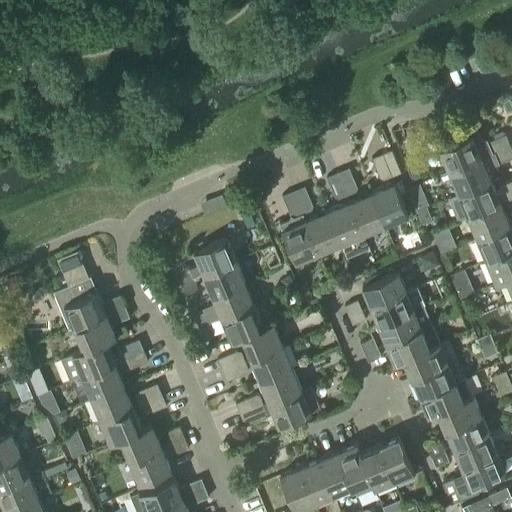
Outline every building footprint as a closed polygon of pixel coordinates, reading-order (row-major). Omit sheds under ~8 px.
[(456,141),(439,148),(449,170),(482,157),(491,153),(487,142),(483,143),(474,122),(452,132),(456,141)] [(506,134),(487,142),(491,153),(510,145),(506,134)] [(482,157),(449,170),(458,193),(491,179),(497,177),(492,166),(511,157),(511,149),(510,145),(491,153),(482,157)] [(394,147),(382,152),(392,175),(401,171),(402,168),(394,147)] [(382,152),(371,157),(380,177),(383,179),(392,175),(382,152)] [(349,166),(337,171),(347,194),(356,190),(357,186),(349,166)] [(337,171),(326,175),(335,196),(338,197),(347,194),(337,171)] [(458,193),(449,197),(458,219),(468,215),(500,202),(506,199),(511,196),(511,178),(499,183),(502,189),(496,192),(491,179),(458,193)] [(383,185),(371,190),(383,218),(385,223),(408,213),(394,181),(383,185)] [(304,184),(293,189),(303,212),(311,209),(313,205),(304,184)] [(293,189),(282,194),(290,214),(294,216),(303,212),(293,189)] [(371,190),(349,199),(363,232),(385,223),(383,218),(371,190)] [(420,190),(411,194),(417,208),(426,204),(420,190)] [(349,199),(327,208),(341,241),(363,232),(349,199)] [(500,202),(468,215),(477,237),(509,223),(500,202)] [(425,206),(415,210),(421,224),(431,220),(425,206)] [(327,208),(305,218),(319,250),(341,241),(327,208)] [(255,225),(250,212),(242,216),(247,228),(255,225)] [(294,216),(279,222),(282,227),(295,260),(319,250),(305,218),(303,212),(294,216)] [(511,229),(509,223),(477,237),(486,259),(511,247),(511,229)] [(387,248),(415,238),(411,226),(383,236),(387,248)] [(466,256),(475,252),(468,234),(459,237),(466,256)] [(199,262),(176,272),(180,282),(193,276),(203,272),(236,258),(226,235),(193,249),(199,262)] [(60,275),(80,267),(69,240),(49,249),(60,275)] [(511,247),(486,259),(496,283),(506,278),(506,277),(511,274),(511,247)] [(236,258),(203,272),(212,295),(245,281),(236,258)] [(398,270),(362,284),(370,304),(406,289),(398,270)] [(90,275),(53,290),(68,328),(73,326),(124,304),(120,294),(101,301),(90,275)] [(15,276),(6,280),(12,294),(21,290),(15,276)] [(193,276),(180,282),(184,291),(197,286),(193,276)] [(208,311),(195,317),(199,326),(212,321),(221,316),(254,303),(245,281),(212,295),(216,304),(206,308),(208,311)] [(406,289),(370,304),(378,323),(414,309),(406,289)] [(357,297),(345,302),(352,321),(365,316),(357,297)] [(263,324),(254,303),(221,316),(231,340),(241,335),(264,325),(263,324)] [(124,304),(73,326),(82,347),(83,348),(105,339),(115,335),(110,322),(128,314),(124,304)] [(424,304),(414,309),(378,323),(386,342),(432,323),(424,304)] [(264,325),(241,335),(250,357),(283,343),(273,320),(263,324),(264,325)] [(212,321),(199,326),(203,336),(215,330),(212,321)] [(432,323),(386,342),(394,362),(404,358),(403,356),(429,345),(429,344),(439,340),(432,323)] [(489,331),(477,337),(480,347),(493,341),(489,331)] [(373,335),(361,341),(368,359),(381,354),(373,335)] [(82,347),(60,356),(69,379),(82,374),(143,349),(138,337),(118,346),(116,350),(111,352),(105,339),(83,348),(82,347)] [(429,345),(403,356),(404,358),(412,376),(447,361),(439,340),(429,344),(429,345)] [(493,341),(480,347),(484,356),(497,351),(493,341)] [(283,343),(250,357),(259,379),(292,365),(283,343)] [(143,349),(82,374),(91,396),(124,383),(118,369),(123,367),(127,368),(147,360),(143,349)] [(237,349),(217,357),(221,369),(244,359),(241,350),(237,349)] [(447,361),(412,376),(420,394),(465,375),(458,357),(447,361)] [(244,359),(221,369),(226,380),(246,371),(248,368),(244,359)] [(211,364),(194,366),(196,377),(213,374),(211,364)] [(292,365),(259,379),(268,401),(301,387),(292,365)] [(505,369),(492,375),(496,384),(509,378),(505,369)] [(465,375),(420,394),(428,414),(438,410),(437,409),(463,398),(473,393),(465,375)] [(511,385),(509,378),(496,384),(500,394),(511,388),(511,385)] [(136,391),(135,394),(138,403),(161,393),(157,382),(136,391)] [(124,383),(91,396),(100,419),(133,405),(124,383)] [(301,387),(268,401),(278,424),(320,407),(310,384),(301,387)] [(85,390),(75,393),(82,412),(92,409),(85,390)] [(161,393),(138,403),(142,412),(146,413),(166,405),(161,393)] [(256,393),(235,402),(240,413),(263,403),(259,395),(256,393)] [(463,398),(437,409),(438,410),(445,428),(481,413),(473,393),(463,398)] [(55,399),(44,404),(48,407),(53,411),(53,412),(60,409),(55,399)] [(263,403),(240,413),(245,424),(265,416),(266,412),(263,403)] [(133,405),(100,419),(110,442),(120,437),(142,427),(142,426),(133,405)] [(60,409),(53,412),(58,422),(64,419),(66,412),(64,407),(60,409)] [(481,413),(445,428),(453,447),(489,431),(481,413)] [(120,437),(129,459),(161,445),(152,422),(142,426),(142,427),(120,437)] [(170,430),(168,435),(171,441),(184,436),(180,426),(170,430)] [(1,435),(0,435),(0,461),(20,453),(10,429),(1,434),(1,435)] [(489,431),(453,447),(461,465),(497,451),(489,431)] [(399,435),(379,443),(394,479),(414,471),(399,435)] [(184,436),(171,441),(173,447),(179,449),(188,445),(184,436)] [(337,449),(352,485),(356,495),(374,487),(370,477),(371,477),(360,452),(361,451),(357,441),(337,449)] [(440,441),(427,447),(431,456),(444,451),(440,441)] [(361,451),(360,452),(371,477),(370,477),(374,487),(394,479),(379,443),(361,451)] [(161,445),(129,459),(139,482),(171,468),(161,445)] [(337,449),(318,457),(333,493),(352,485),(337,449)] [(444,451),(431,456),(435,466),(448,460),(444,451)] [(464,473),(441,482),(450,502),(478,491),(476,483),(505,470),(497,451),(461,465),(464,473)] [(20,453),(0,461),(0,487),(30,475),(20,453)] [(318,457),(299,465),(314,501),(333,493),(318,457)] [(299,465),(280,473),(295,509),(314,501),(299,465)] [(76,467),(66,471),(71,483),(81,479),(76,467)] [(30,475),(0,487),(0,496),(6,511),(38,497),(30,475)] [(174,476),(129,494),(136,511),(143,511),(192,492),(188,482),(179,486),(174,476)] [(201,477),(188,482),(192,492),(205,486),(201,477)] [(205,486),(192,492),(196,501),(209,496),(205,486)] [(506,486),(487,494),(491,503),(510,495),(506,486)] [(192,492),(143,511),(189,511),(186,505),(196,501),(192,492)] [(44,511),(39,497),(6,511),(44,511)] [(418,511),(415,502),(405,506),(407,511),(418,511)]
